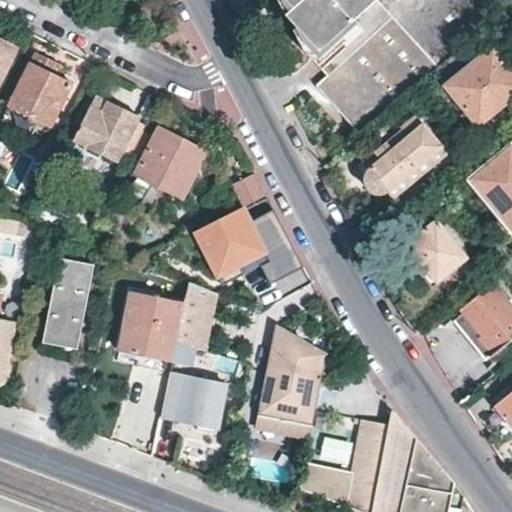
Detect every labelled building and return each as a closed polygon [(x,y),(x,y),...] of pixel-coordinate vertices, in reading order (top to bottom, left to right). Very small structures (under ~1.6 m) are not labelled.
[(288,0),(294,6),(286,14),(319,50),(339,34),(376,0),(288,0)] [(464,44),(491,19),(511,0),(417,0),(409,8),(395,20),(393,17),(336,69),(318,85),(345,115),(362,135),(418,86),(464,44)] [(376,0),(339,34),(319,50),(336,69),(393,17),(395,20),(409,8),(417,0),(376,0)] [(0,79),(15,48),(0,41),(0,79)] [(511,97),(511,73),(491,50),(445,89),(476,126),(511,97)] [(0,126),(41,146),(71,84),(55,76),(59,67),(59,66),(59,65),(58,64),(57,64),(35,53),(0,125),(0,126)] [(116,162),(138,118),(107,102),(104,108),(92,103),(73,140),(116,162)] [(379,209),(387,227),(417,203),(406,189),(407,188),(448,154),(416,117),(401,129),(403,131),(365,163),(368,169),(365,177),(367,185),(373,191),(382,191),(385,190),(392,197),(379,209)] [(137,179),(146,183),(180,200),(205,153),(159,130),(136,178),(137,179)] [(511,148),(510,146),(469,181),(511,232),(511,148)] [(242,204),(264,194),(255,172),(232,182),(242,204)] [(143,191),(146,183),(137,179),(133,187),(143,191)] [(264,252),(241,206),(194,230),(222,284),(244,274),(239,265),(264,252)] [(438,283),(469,257),(437,219),(393,256),(403,269),(416,257),(438,283)] [(269,261),(264,252),(239,265),(244,274),(269,261)] [(78,344),(92,270),(58,263),(43,337),(78,344)] [(215,292),(189,282),(185,303),(176,344),(187,346),(196,348),(203,350),(215,292)] [(511,308),(493,284),(461,309),(464,313),(462,315),(455,321),(488,362),(494,357),(507,347),(511,343),(511,308)] [(176,344),(185,303),(130,292),(119,352),(172,363),(173,359),(176,344)] [(0,381),(4,382),(15,325),(0,321),(0,381)] [(311,426),(326,353),(277,327),(259,414),(311,426)] [(187,346),(176,344),(173,359),(185,361),(187,346)] [(196,348),(187,346),(185,361),(193,362),(196,348)] [(226,385),(170,373),(161,417),(191,424),(190,429),(216,434),(226,385)] [(511,424),(511,393),(497,405),(511,424)] [(388,434),(372,511),(449,511),(456,484),(446,472),(403,422),(393,409),(390,424),(388,434)] [(365,419),(354,471),(305,457),(299,485),(372,511),(388,434),(390,424),(365,419)]
